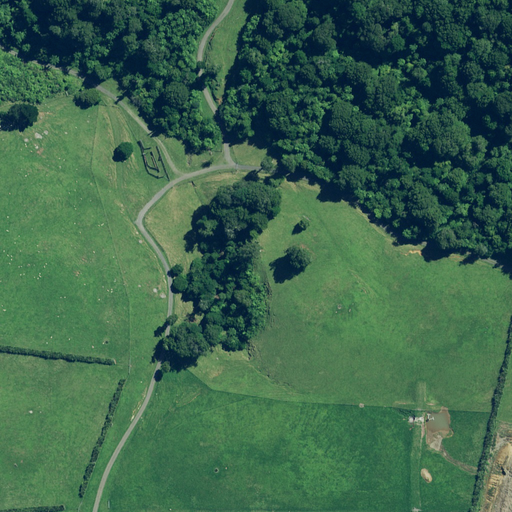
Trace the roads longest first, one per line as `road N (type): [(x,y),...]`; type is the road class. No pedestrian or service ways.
road 1 (track): [(0,41),(115,94),(167,171),(219,168),(297,184)]
road 2 (track): [(297,184),(352,200),(423,248),(511,269)]
road 3 (track): [(260,0),(297,184)]
